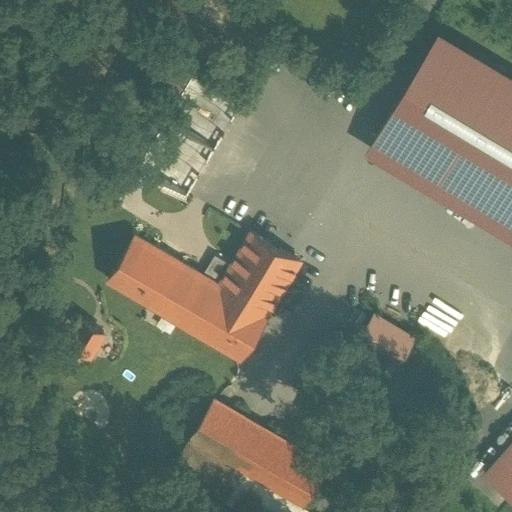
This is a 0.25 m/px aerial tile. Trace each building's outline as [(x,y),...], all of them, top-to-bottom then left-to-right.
[(194,13),(172,0),(122,0),(180,35),(194,13)] [(117,30),(95,17),(42,104),(64,117),(117,30)] [(511,77),(440,33),(369,149),(511,236),(511,77)] [(241,105),(194,75),(140,166),(187,195),(241,105)] [(252,232),(227,272),(211,263),(204,275),(177,320),(240,358),(268,313),(300,261),(252,232)] [(204,275),(136,234),(108,279),(177,320),(204,275)] [(413,339),(375,317),(360,342),(397,365),(413,339)] [(104,332),(84,320),(71,342),(91,354),(104,332)] [(369,409),(350,397),(343,408),(362,419),(369,409)] [(327,466),(214,398),(189,440),(302,507),(327,466)] [(302,507),(189,440),(172,468),(246,511),(308,511),(302,508),(302,507)] [(511,468),(498,484),(511,496),(511,468)]
